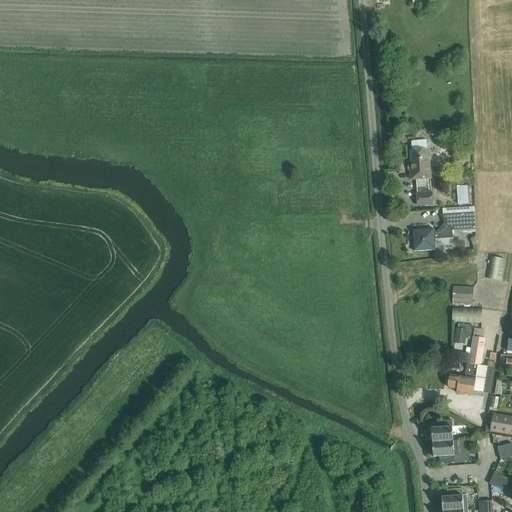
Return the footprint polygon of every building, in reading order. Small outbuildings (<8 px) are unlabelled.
[(416,180),(417,194),(418,206),(425,206),(425,208),(430,208),(430,205),(433,205),(432,193),(427,193),(426,187),(426,179),(430,178),(428,150),(427,150),(426,140),(411,141),(412,152),(411,152),(411,164),(410,164),(411,180),(416,180)] [(454,199),(458,199),(458,205),(468,205),(467,186),(463,186),(462,182),(457,182),(458,194),(453,195),(454,199)] [(475,230),(474,213),(443,215),(444,224),(437,232),(434,232),(434,229),(426,230),(425,228),(413,229),(411,231),(412,244),(414,245),(414,252),(435,250),(434,240),(453,239),(452,231),(475,230)] [(491,257),(487,278),(501,281),(505,260),(491,257)] [(472,305),(473,288),(453,287),(453,304),(472,305)] [(482,309),(453,308),(453,322),(481,324),(482,309)] [(459,324),(458,329),(457,328),(454,343),(465,344),(465,339),(470,339),(472,326),(459,324)] [(474,391),(483,393),(491,394),(495,368),(496,364),(488,363),(487,367),(481,366),(485,339),(484,339),(485,330),(474,329),(473,337),(471,355),(461,353),(459,362),(466,363),(464,377),(450,375),(448,388),(457,389),(457,393),(473,396),(474,391)] [(503,372),(502,380),(509,381),(510,373),(503,372)] [(486,416),(485,425),(484,431),(511,435),(511,417),(493,414),(492,417),(486,416)] [(430,430),(432,443),(453,441),(451,422),(437,422),(437,429),(430,430)] [(457,441),(453,441),(432,443),(433,457),(439,457),(439,463),(455,462),(454,456),(458,456),(457,441)] [(497,448),(499,454),(511,450),(511,445),(497,448)] [(511,450),(499,454),(500,460),(511,457),(511,450)] [(494,474),(492,478),(505,485),(507,479),(494,474)] [(489,484),(491,485),(503,491),(505,485),(492,478),(489,484)] [(441,499),(441,511),(452,511),(468,510),(466,497),(462,497),(462,491),(447,491),(448,498),(441,499)]
